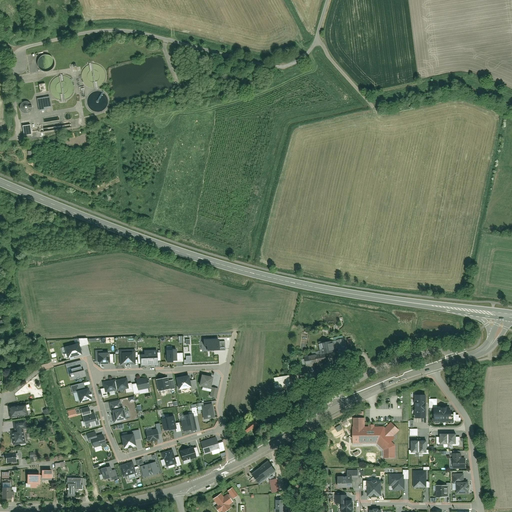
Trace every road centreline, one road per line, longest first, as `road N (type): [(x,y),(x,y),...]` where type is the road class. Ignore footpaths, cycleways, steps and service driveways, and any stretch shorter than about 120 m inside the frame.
road 1 (primary): [(0,180),(154,242),(275,279),(508,314)]
road 2 (unclassified): [(328,0),(311,49),(287,67),(147,34),(88,32)]
road 3 (tertiary): [(235,463),(432,367)]
road 4 (residential): [(94,374),(118,455),(224,426)]
road 5 (tertiary): [(0,509),(107,506),(176,488)]
road 6 (unknown): [(224,426),(345,361),(367,362)]
road 7 (residential): [(227,367),(94,374)]
road 8 (residential): [(357,511),(360,503),(480,505)]
